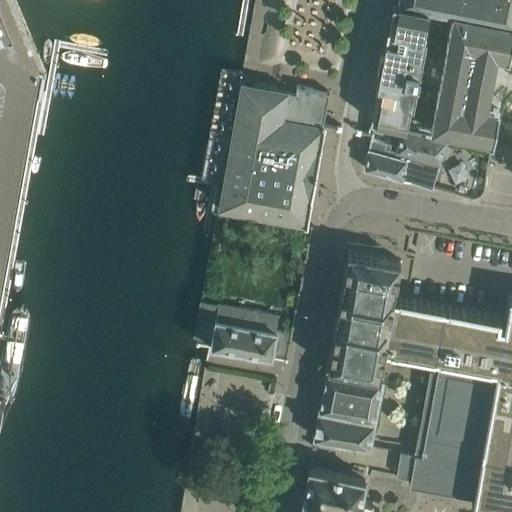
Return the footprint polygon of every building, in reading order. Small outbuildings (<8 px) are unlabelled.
[(511,0),(397,0),(397,3),(426,8),(436,10),(442,11),(454,14),(511,25),(511,0)] [(382,83),(373,128),(384,131),(386,122),(413,128),(436,10),(426,8),(397,3),(397,4),(382,83)] [(511,25),(454,14),(448,47),(496,56),(507,58),(511,33),(511,25)] [(448,47),(438,98),(486,107),(496,56),(448,47)] [(219,208),(307,224),(325,125),(323,125),(329,91),(297,85),(296,91),(242,82),(219,208)] [(431,131),(491,143),(498,110),(486,107),(438,98),(431,131)] [(365,167),(432,186),(438,163),(445,139),(401,126),(396,145),(394,150),(389,149),(390,144),(371,139),(365,167)] [(456,181),(441,177),(438,187),(454,191),(456,181)] [(313,436),(314,437),(369,447),(382,379),(378,379),(384,346),(389,347),(389,348),(437,357),(435,369),(428,367),(419,426),(426,427),(421,454),(414,453),(409,483),(472,494),(471,501),(511,508),(511,294),(508,294),(504,316),(392,297),(398,262),(344,252),(313,436)] [(196,343),(199,344),(199,342),(211,344),(272,356),(272,355),(284,357),(284,359),(287,359),(292,331),(277,328),(277,330),(275,329),(278,314),(219,303),(218,305),(202,302),(194,340),(197,340),(196,343)] [(300,511),(369,511),(372,501),(360,499),(364,476),(309,466),(300,511)]
